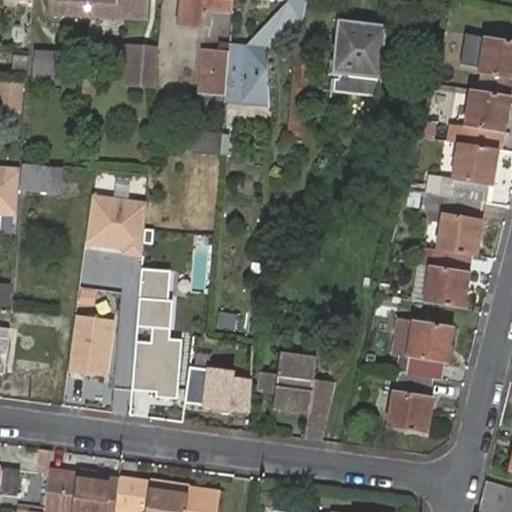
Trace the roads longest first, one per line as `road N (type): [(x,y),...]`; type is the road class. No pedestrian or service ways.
road 1 (residential): [(0,418),(457,481)]
road 2 (residential): [(511,270),(457,481)]
